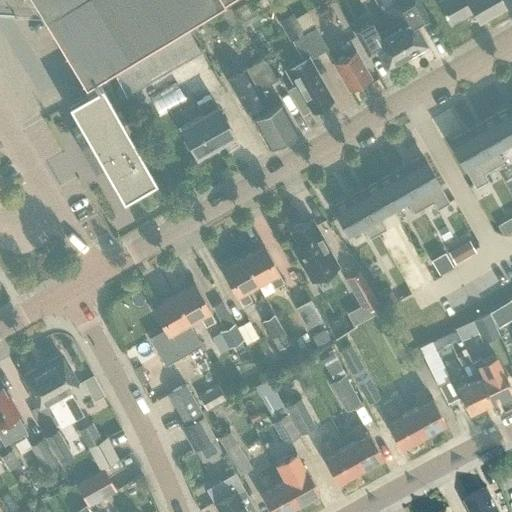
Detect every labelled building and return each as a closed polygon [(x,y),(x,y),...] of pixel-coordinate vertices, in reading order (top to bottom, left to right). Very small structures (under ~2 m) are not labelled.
[(32,0),(84,85),(225,0),(32,0)] [(416,28),(418,26),(430,20),(418,0),(395,0),(397,4),(393,6),(402,23),(392,29),(407,55),(411,53),(412,55),(424,48),(423,46),(425,45),(416,28)] [(476,18),(503,3),(501,0),(440,0),(437,2),(449,23),(472,10),(476,18)] [(283,18),(278,21),(290,41),(300,59),(284,67),(294,84),(294,85),(289,88),(303,114),(311,109),(312,110),(315,109),(316,110),(322,107),(322,104),(332,98),(316,71),(308,57),(315,53),(302,34),(302,33),(291,14),(283,18)] [(380,36),(371,19),(353,29),(363,48),(371,43),(375,50),(379,49),(388,66),(392,63),(393,65),(404,59),(403,57),(407,55),(392,29),(380,36)] [(313,27),(302,34),(315,53),(325,47),(313,27)] [(201,51),(187,28),(113,72),(126,95),(201,51)] [(349,88),(370,76),(355,50),(352,51),(346,41),(338,45),(344,56),(334,62),(349,88)] [(264,57),(262,58),(227,78),(246,111),(248,110),(269,146),(297,130),(281,101),(267,109),(256,90),(276,79),(264,57)] [(123,196),(152,179),(99,86),(70,103),(87,134),(79,139),(95,168),(104,163),(123,196)] [(226,150),(240,142),(218,105),(216,107),(210,96),(196,104),(198,108),(200,107),(204,114),(181,127),(197,155),(221,141),(226,150)] [(511,107),(496,116),(511,144),(511,107)] [(499,153),(511,145),(511,144),(496,116),(474,129),(496,168),(505,164),(499,153)] [(485,174),(496,168),(474,129),(451,142),(476,189),(489,182),(485,174)] [(400,170),(422,210),(432,204),(437,211),(449,204),(423,157),(400,170)] [(377,182),(393,212),(407,204),(413,214),(422,210),(400,170),(377,182)] [(355,195),(377,234),(386,230),(380,219),(393,212),(377,182),(355,195)] [(355,195),(332,208),(348,237),(363,229),(368,239),(377,234),(355,195)] [(338,265),(336,262),(312,218),(290,230),(299,245),(293,249),(311,281),(338,265)] [(264,245),(242,257),(257,282),(268,276),(274,287),(283,281),(277,271),(278,270),(264,245)] [(439,273),(452,265),(444,251),(431,259),(439,273)] [(257,282),(242,257),(221,269),(235,294),(236,294),(242,305),(251,299),(245,289),(257,282)] [(363,308),(377,300),(359,270),(346,278),(363,308)] [(411,292),(425,284),(421,276),(406,285),(411,292)] [(195,284),(174,295),(188,321),(199,314),(205,325),(214,320),(208,309),(209,309),(195,284)] [(248,319),(244,317),(232,294),(222,300),(236,326),(248,319)] [(164,329),(150,336),(165,363),(200,343),(173,295),(152,307),(164,329)] [(236,326),(222,300),(212,306),(224,326),(218,330),(227,347),(242,339),(235,326),(236,326)] [(324,323),(312,301),(296,310),(308,332),(324,323)] [(473,320),(483,342),(499,335),(490,312),(473,320)] [(289,341),(273,313),(261,319),(277,348),(289,341)] [(378,369),(366,342),(372,339),(363,319),(348,325),(370,373),(378,369)] [(258,337),(248,320),(237,326),(246,343),(258,337)] [(461,339),(457,329),(443,335),(447,345),(461,339)] [(419,345),(427,362),(437,384),(449,378),(439,356),(438,357),(433,347),(432,348),(428,341),(419,345)] [(350,344),(339,350),(369,403),(380,397),(350,344)] [(61,354),(41,364),(72,420),(82,415),(67,388),(78,382),(71,368),(68,370),(61,357),(62,357),(61,354)] [(471,361),(490,399),(511,389),(501,367),(500,368),(494,355),(482,361),(480,357),(471,361)] [(490,399),(471,361),(462,365),(467,375),(473,375),(475,379),(457,388),(467,410),(490,399)] [(72,420),(41,364),(21,375),(23,378),(24,378),(31,390),(29,392),(36,406),(47,399),(62,426),(72,420)] [(281,403),(294,398),(280,367),(267,373),(281,403)] [(360,402),(344,374),(330,382),(346,411),(360,402)] [(449,378),(437,384),(445,401),(458,396),(449,378)] [(168,393),(183,421),(201,411),(185,383),(168,393)] [(0,437),(4,444),(16,437),(27,431),(17,414),(18,414),(8,396),(6,397),(0,387),(0,437)] [(409,410),(422,434),(445,421),(432,397),(428,400),(422,389),(413,394),(419,405),(409,410)] [(299,397),(283,406),(299,434),(315,425),(299,397)] [(422,434),(409,410),(399,415),(394,405),(384,410),(390,420),(386,422),(399,447),(422,434)] [(287,440),(298,434),(286,412),(275,418),(287,440)] [(215,438),(215,437),(203,416),(183,427),(196,448),(215,438)] [(252,460),(262,454),(241,418),(230,424),(252,460)] [(355,439),(346,445),(359,469),(382,456),(369,432),(365,434),(359,424),(350,429),(355,439)] [(272,426),(258,432),(265,448),(279,441),(272,426)] [(73,457),(69,450),(57,429),(45,436),(61,464),(73,457)] [(250,468),(241,450),(231,430),(220,437),(240,473),(250,468)] [(43,436),(30,444),(43,469),(57,461),(43,436)] [(105,437),(102,438),(88,446),(100,467),(117,458),(105,437)] [(359,469),(346,445),(336,450),(331,439),(321,444),(327,455),(323,457),(336,481),(359,469)] [(295,451),(274,463),(283,479),(296,503),(319,491),(306,467),(304,467),(295,451)] [(75,483),(88,506),(117,490),(104,467),(75,483)] [(255,511),(243,488),(234,472),(206,488),(214,503),(219,511),(255,511)] [(279,511),(296,503),(283,479),(273,484),(267,474),(258,479),(264,489),(260,492),(271,511),(279,511)] [(501,511),(486,484),(464,496),(472,511),(501,511)]
